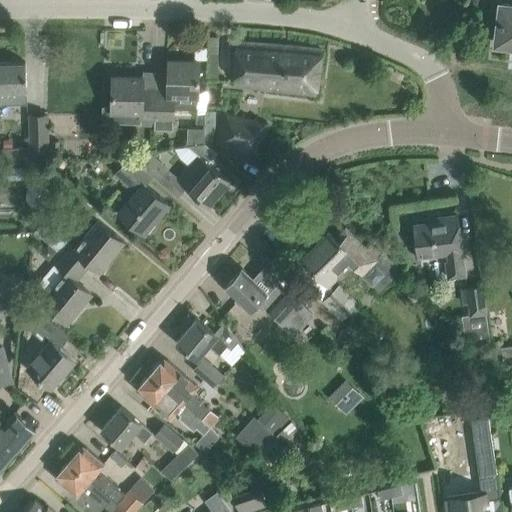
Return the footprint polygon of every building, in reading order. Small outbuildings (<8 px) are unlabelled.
[(495,43),(511,45),(511,5),(491,3),(487,36),(496,37),(495,43)] [(234,84),(316,94),(322,49),(286,45),(236,41),(234,84)] [(168,89),(155,89),(154,126),(154,128),(172,128),(173,95),(197,95),(198,61),(168,60),(168,89)] [(25,90),(26,90),(25,62),(0,62),(0,103),(26,103),(25,90)] [(103,110),(102,125),(141,126),(154,126),(155,89),(142,89),(142,77),(112,76),(112,96),(111,110),(103,110)] [(214,144),(257,156),(268,125),(223,112),(214,144)] [(28,115),(31,160),(49,159),(46,114),(28,115)] [(178,179),(186,186),(207,204),(228,180),(208,162),(216,153),(204,143),(187,145),(199,155),(178,179)] [(148,151),(138,163),(147,172),(148,171),(157,179),(167,167),(148,151)] [(147,172),(138,163),(129,156),(114,174),(135,192),(119,211),(143,232),(154,220),(151,217),(157,210),(160,213),(168,204),(140,180),(147,172)] [(0,179),(31,178),(30,166),(9,167),(9,163),(0,162),(0,179)] [(436,218),(437,222),(413,226),(415,245),(417,256),(443,252),(443,253),(446,254),(447,259),(444,261),(446,279),(465,277),(462,254),(460,236),(457,216),(436,218)] [(59,252),(83,272),(91,263),(99,271),(100,270),(98,268),(111,253),(113,254),(123,242),(97,220),(74,248),(67,242),(59,252)] [(385,251),(377,259),(345,227),(334,238),(329,233),(302,259),(329,286),(337,277),(340,281),(354,267),(378,291),(402,268),(385,251)] [(83,272),(59,252),(51,261),(64,273),(41,301),(67,322),(91,293),(76,281),(83,272)] [(238,301),(249,311),(258,301),(293,334),(313,313),(264,268),(253,279),(242,268),(224,287),(238,301)] [(0,276),(0,297),(18,293),(14,273),(0,276)] [(333,289),(322,300),(322,301),(340,321),(359,303),(339,283),(333,289)] [(465,287),(469,316),(486,313),(482,285),(465,287)] [(27,367),(50,387),(74,359),(58,346),(67,336),(43,315),(26,300),(25,320),(33,327),(50,341),(27,367)] [(176,340),(196,357),(208,344),(219,354),(226,345),(230,349),(238,341),(224,322),(214,333),(196,318),(176,340)] [(511,345),(502,346),(504,364),(511,362),(511,345)] [(0,346),(0,384),(12,381),(3,346),(0,346)] [(193,368),(213,386),(223,375),(203,357),(193,368)] [(160,360),(149,372),(195,412),(210,426),(218,418),(190,394),(197,385),(167,359),(163,363),(160,360)] [(195,412),(149,372),(138,385),(142,388),(138,392),(169,418),(176,410),(181,414),(178,417),(193,430),(196,427),(203,433),(210,426),(195,412)] [(101,428),(121,445),(132,432),(143,442),(152,432),(121,405),(101,428)] [(0,470),(35,431),(14,412),(0,427),(0,470)] [(256,413),(235,435),(238,437),(231,445),(246,459),(253,452),(274,433),(276,432),(256,413)] [(488,415),(470,418),(475,451),(477,450),(481,477),(497,475),(488,415)] [(154,434),(174,451),(183,441),(162,424),(154,434)] [(178,454),(163,469),(171,478),(200,451),(191,442),(187,445),(178,454)] [(94,474),(104,463),(86,447),(82,451),(79,448),(68,460),(129,511),(133,511),(138,508),(144,502),(130,489),(125,495),(102,475),(99,478),(94,474)] [(137,466),(127,460),(122,468),(139,479),(151,460),(143,456),(137,466)] [(133,511),(129,511),(68,460),(57,473),(61,476),(58,480),(76,495),(76,500),(90,511),(96,511),(104,504),(110,510),(108,511),(134,511),(138,508),(133,511)] [(401,484),(389,487),(392,496),(403,493),(401,484)] [(389,487),(378,490),(380,499),(392,496),(389,487)] [(208,511),(232,511),(217,491),(206,500),(212,509),(208,511)] [(245,491),(231,496),(234,505),(238,511),(246,511),(252,510),(245,491)] [(447,498),(444,499),(445,511),(487,511),(485,499),(484,493),(447,498)] [(361,494),(349,497),(352,506),(363,504),(361,494)] [(349,497),(338,500),(340,509),(352,506),(349,497)] [(54,511),(48,506),(45,508),(35,499),(23,511),(54,511)]
